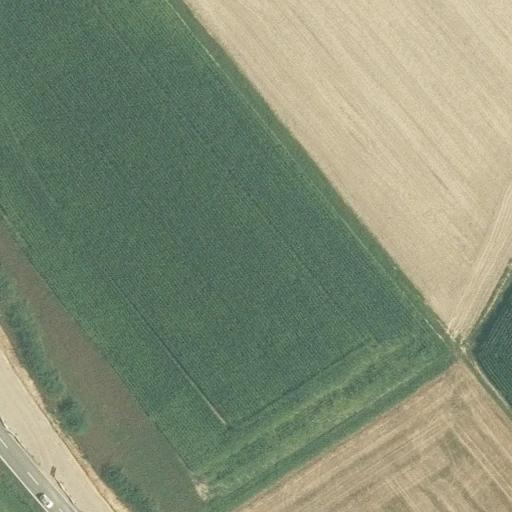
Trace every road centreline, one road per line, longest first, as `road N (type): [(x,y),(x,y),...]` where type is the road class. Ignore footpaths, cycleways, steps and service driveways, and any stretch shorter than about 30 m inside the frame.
road 1 (track): [(174,0),(461,355)]
road 2 (track): [(461,355),(240,511)]
road 3 (tertiary): [(0,391),(84,511)]
